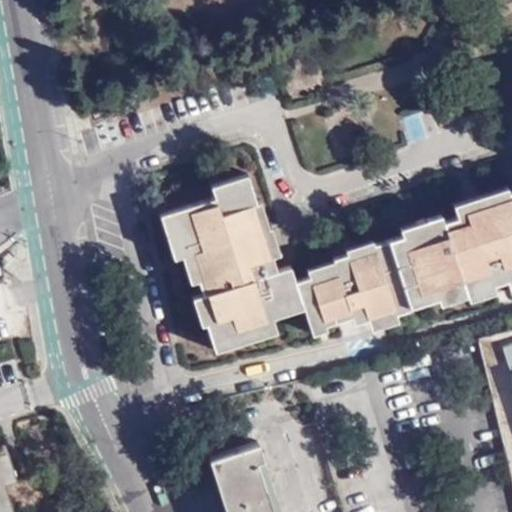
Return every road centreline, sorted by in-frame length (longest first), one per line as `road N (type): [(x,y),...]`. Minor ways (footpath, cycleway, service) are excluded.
road 1 (residential): [(138,511),(79,349),(10,0)]
road 2 (unknown): [(45,180),(222,125),(259,133),(313,178),(465,139)]
road 3 (unknown): [(100,414),(343,348)]
